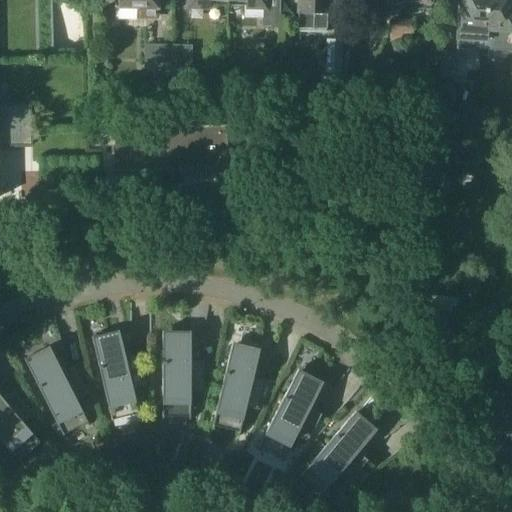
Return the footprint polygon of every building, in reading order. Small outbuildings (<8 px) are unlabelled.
[(0,210),(8,210),(7,176),(42,175),(42,179),(47,181),(53,183),(59,184),(64,185),(70,185),(76,184),(82,183),(85,182),(91,180),(96,178),(96,173),(112,173),(112,160),(96,160),(95,114),(87,114),(86,88),(54,89),(54,70),(54,69),(52,0),(0,0),(0,90),(1,90),(1,104),(31,104),(31,111),(36,111),(36,138),(32,138),(32,145),(0,145),(0,210)] [(156,0),(120,0),(121,8),(138,8),(138,16),(141,16),(141,20),(153,20),(153,16),(157,16),(156,0)] [(228,0),(246,0),(246,6),(262,7),(262,26),(280,26),(280,0),(228,0)] [(297,0),(298,12),(298,28),(327,29),(327,13),(328,13),(328,10),(339,10),(339,0),(297,0)] [(403,1),(403,0),(375,0),(375,13),(392,14),(393,0),(403,1)] [(481,13),(481,0),(463,0),(463,5),(459,4),(457,48),(484,50),(485,40),(485,13),(481,13)] [(511,0),(481,0),(481,13),(485,13),(485,40),(511,41),(511,8),(511,0)] [(402,43),(402,34),(403,19),(391,19),(390,42),(402,43)] [(414,20),(403,19),(402,34),(414,35),(414,20)] [(343,39),(326,39),(325,73),(342,74),(343,39)] [(144,70),(171,71),(172,45),(144,44),(144,70)] [(193,45),(172,45),(171,71),(192,71),(193,45)] [(453,77),(456,52),(442,50),(439,74),(453,77)] [(0,145),(32,145),(32,138),(31,111),(31,104),(1,104),(1,90),(0,90),(0,145)] [(111,126),(111,144),(112,160),(112,173),(220,171),(220,169),(228,169),(226,125),(219,125),(219,124),(111,126)] [(111,144),(111,126),(96,126),(97,144),(111,144)] [(133,389),(146,386),(139,357),(126,360),(120,336),(93,342),(113,426),(140,419),(133,389)] [(204,392),(204,361),(191,361),(191,337),(163,337),(163,422),(191,422),(191,392),(204,392)] [(259,411),(266,381),(253,378),(259,354),(231,347),(211,431),(239,437),(246,408),(259,411)] [(66,440),(91,427),(77,400),(89,394),(75,367),(63,373),(52,351),(27,364),(66,440)] [(308,442),(322,415),(310,409),(321,387),(296,374),(257,450),(282,463),(296,436),(308,442)] [(0,438),(23,466),(44,447),(25,424),(35,416),(15,392),(5,401),(0,395),(0,438)] [(358,452),(374,433),(353,415),(297,480),(319,499),(338,475),(348,484),(368,461),(358,452)] [(511,459),(501,469),(511,483),(511,459)] [(171,501),(160,501),(160,511),(171,511),(171,501)]
